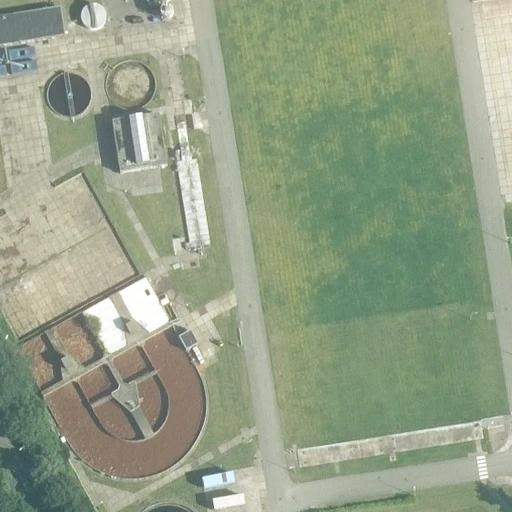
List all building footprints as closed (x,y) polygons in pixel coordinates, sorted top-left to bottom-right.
[(110,24),(109,19),(108,15),(105,11),(102,9),(97,7),(93,8),(89,9),(85,12),(82,15),(81,20),(81,25),(83,29),(86,33),(91,35),(96,36),(101,35),(105,32),(108,28),(110,24)] [(0,20),(0,49),(65,38),(60,10),(0,20)] [(191,160),(184,115),(174,117),(180,151),(174,152),(176,163),(175,164),(175,167),(176,166),(176,167),(174,168),(175,173),(177,172),(189,244),(184,244),(185,251),(190,250),(190,251),(211,248),(196,159),(191,160)] [(166,167),(159,119),(158,116),(111,123),(119,174),(166,167)] [(190,332),(179,339),(186,351),(197,345),(190,332)]
